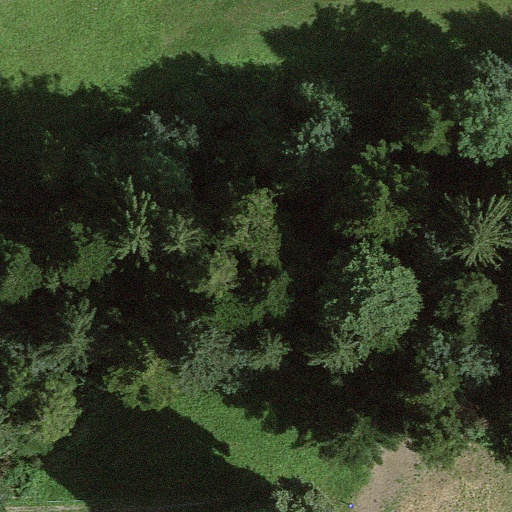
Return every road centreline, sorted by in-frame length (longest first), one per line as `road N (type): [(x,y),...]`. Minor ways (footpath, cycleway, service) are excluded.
road 1 (track): [(330,511),(349,471),(350,439),(313,394),(265,373),(187,362),(0,354)]
road 2 (track): [(0,134),(131,85),(247,1)]
road 3 (track): [(105,511),(224,504),(330,511)]
